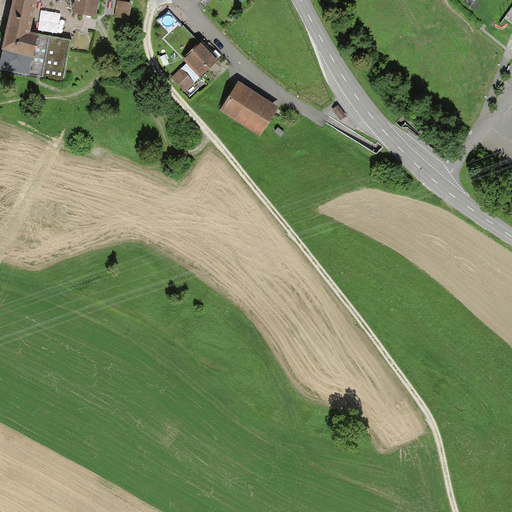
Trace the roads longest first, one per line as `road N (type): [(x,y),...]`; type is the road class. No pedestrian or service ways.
road 1 (track): [(154,0),(145,48),(419,403),(434,426),(454,511)]
road 2 (secondary): [(511,237),(439,187),(374,120),(301,0)]
road 3 (unclassified): [(180,0),(263,80),(319,116)]
